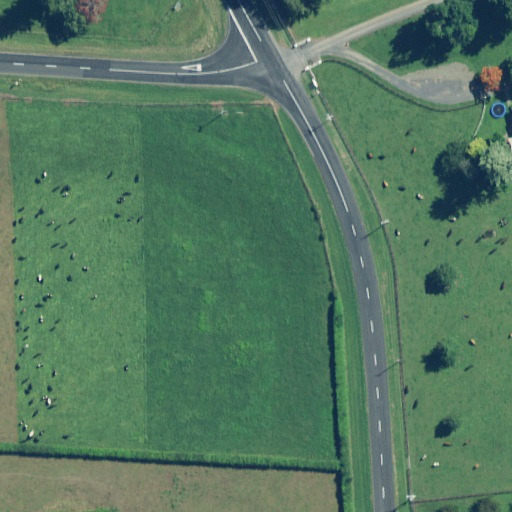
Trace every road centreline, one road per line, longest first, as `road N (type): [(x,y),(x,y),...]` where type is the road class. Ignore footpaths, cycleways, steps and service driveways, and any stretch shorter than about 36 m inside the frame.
road 1 (unclassified): [(267,55),(316,139),(361,259),(382,511)]
road 2 (unclassified): [(267,55),(186,74),(0,60)]
road 3 (track): [(413,0),(315,57),(267,55)]
